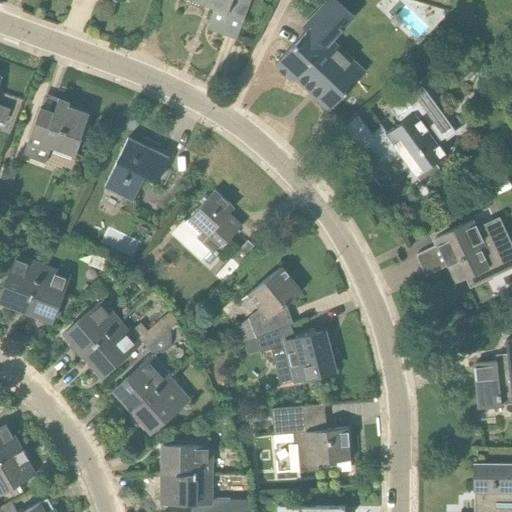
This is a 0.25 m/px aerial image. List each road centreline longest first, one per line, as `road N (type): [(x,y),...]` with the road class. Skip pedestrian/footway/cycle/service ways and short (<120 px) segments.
road 1 (residential): [(399,511),(393,363),(363,270),(306,188),(225,118),(0,24)]
road 2 (residential): [(98,511),(58,429),(0,372)]
road 3 (track): [(225,118),(284,0)]
